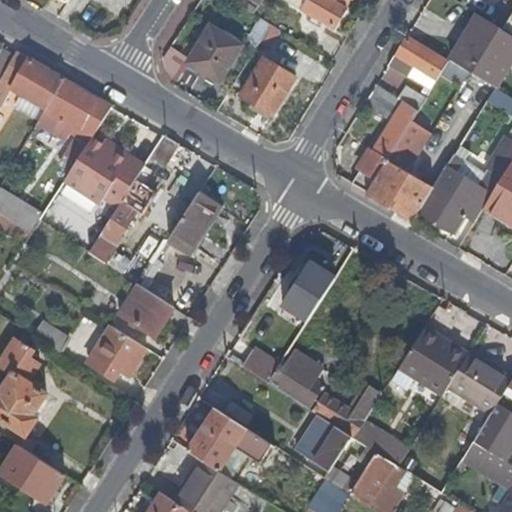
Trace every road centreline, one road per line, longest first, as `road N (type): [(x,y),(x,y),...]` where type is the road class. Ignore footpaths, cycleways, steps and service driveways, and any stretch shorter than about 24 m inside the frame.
road 1 (residential): [(97,511),(298,191)]
road 2 (tertiary): [(298,191),(511,309)]
road 3 (residential): [(298,191),(311,150),(401,0)]
road 4 (tertiary): [(110,81),(298,191)]
road 5 (tertiary): [(0,20),(110,81)]
